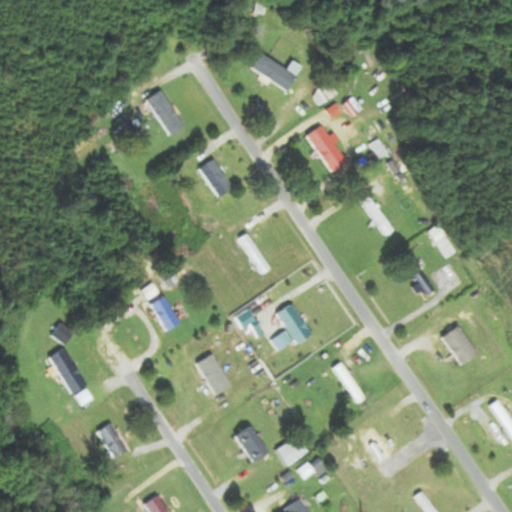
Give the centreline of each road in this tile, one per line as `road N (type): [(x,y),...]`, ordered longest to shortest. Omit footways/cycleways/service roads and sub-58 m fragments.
road 1 (residential): [(500,511),(193,60)]
road 2 (residential): [(220,511),(123,368)]
